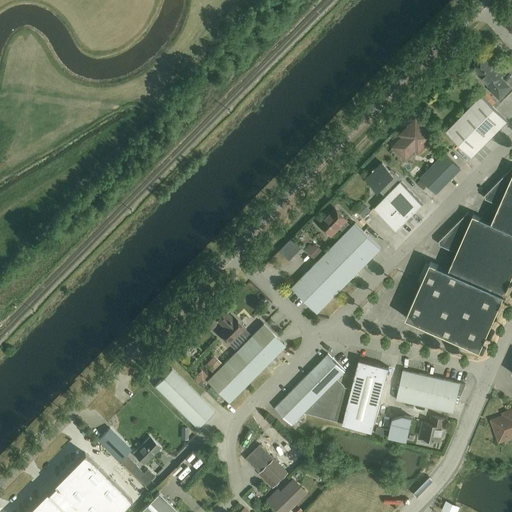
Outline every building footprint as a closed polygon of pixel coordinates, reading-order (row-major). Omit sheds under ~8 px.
[(494,63),(486,55),(482,60),(480,58),(478,58),(474,62),(474,63),(476,65),(473,69),(473,70),(474,69),(490,85),(488,88),(500,99),(511,88),(499,77),(503,73),(493,64),(494,63)] [(507,120),(481,94),(446,130),(472,155),(507,120)] [(415,120),(403,132),(405,134),(393,146),(402,155),(405,158),(411,152),(415,148),(418,151),(426,143),(424,141),(431,135),(421,125),(415,120)] [(460,168),(445,153),(421,178),(436,192),(460,168)] [(391,190),(374,207),(398,230),(424,204),(401,180),(403,179),(396,172),(394,173),(392,171),(392,169),(389,169),(383,162),(377,168),(373,168),(373,172),(367,178),(371,182),(371,187),(376,187),(379,189),(384,183),(391,190)] [(440,243),(439,243),(456,251),(449,269),(430,261),(406,317),(480,349),(511,276),(511,166),(485,194),(485,195),(485,197),(499,203),(491,221),(468,211),(469,211),(468,211),(439,240),(439,241),(440,243)] [(364,217),(371,210),(364,203),(356,210),(364,217)] [(326,218),(325,217),(319,223),(331,235),(339,227),(346,220),(347,219),(335,208),(326,218)] [(317,312),(381,248),(355,222),(291,287),(317,312)] [(282,251),(292,260),(304,248),(294,238),(282,251)] [(316,258),(325,250),(317,242),(308,250),(316,258)] [(218,333),(230,345),(238,337),(237,336),(245,328),(234,317),(233,318),(226,312),(217,320),(224,327),(218,333)] [(296,316),(292,319),(301,332),(305,329),(296,316)] [(229,402),(258,372),(285,344),(263,323),(207,381),(229,402)] [(328,353),(315,366),(301,380),(288,393),(275,407),(292,424),(304,412),(308,413),(336,420),(342,422),(352,387),(345,385),(345,384),(338,377),(345,370),(328,353)] [(216,355),(208,364),(215,371),(224,362),(216,355)] [(342,423),(373,431),(390,367),(359,358),(352,387),(342,422),(342,423)] [(215,411),(172,368),(163,377),(162,376),(161,379),(155,385),(198,428),(215,411)] [(460,397),(466,383),(403,369),(396,398),(454,411),(457,397),(460,397)] [(511,410),(508,412),(509,414),(504,416),(504,415),(496,418),(497,419),(493,420),(500,439),(511,434),(511,410)] [(413,417),(403,415),(393,418),(388,436),(407,441),(413,417)] [(446,418),(432,415),(430,422),(424,421),(421,436),(435,439),(437,441),(439,440),(440,440),(440,438),(445,433),(442,431),(443,426),(444,426),(446,418)] [(126,455),(131,449),(110,428),(98,439),(125,466),(131,460),(126,455)] [(145,463),(160,447),(150,437),(135,453),(145,463)] [(245,458),(259,472),(274,487),(281,480),(288,473),(260,444),(245,458)] [(146,486),(155,476),(147,468),(138,478),(146,486)] [(189,486),(196,479),(191,474),(184,482),(189,486)] [(279,511),(285,511),(306,492),(293,479),(270,502),(279,511)] [(179,511),(159,492),(139,511),(179,511)] [(192,510),(197,505),(187,495),(182,500),(192,510)]
